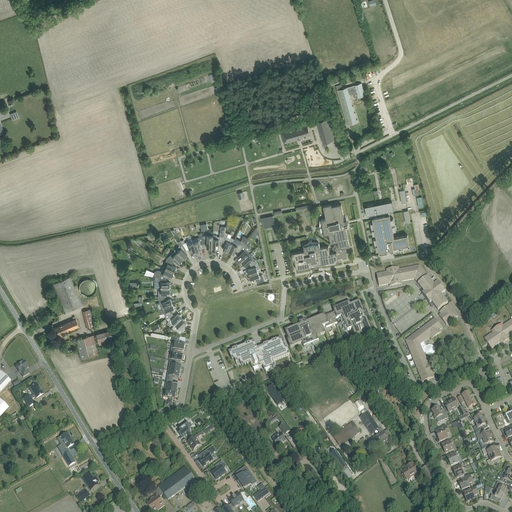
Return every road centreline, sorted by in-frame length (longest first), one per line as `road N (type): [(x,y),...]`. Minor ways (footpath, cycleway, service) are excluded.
road 1 (unclassified): [(191,353),(280,317),(284,286),(358,272),(390,336)]
road 2 (residential): [(505,511),(487,503),(463,508),(425,427),(431,399),(464,383),(487,410)]
road 3 (unclassified): [(384,0),(400,49),(377,84),(390,128),(356,147),(357,154)]
road 4 (unclassified): [(481,368),(459,306),(426,264),(419,218)]
road 5 (residential): [(191,353),(198,311),(185,292),(191,271),(218,263),(239,290)]
road 6 (unclassified): [(93,445),(20,326)]
road 7 (track): [(315,511),(418,428)]
road 8 (unclassified): [(481,368),(416,392),(390,336)]
